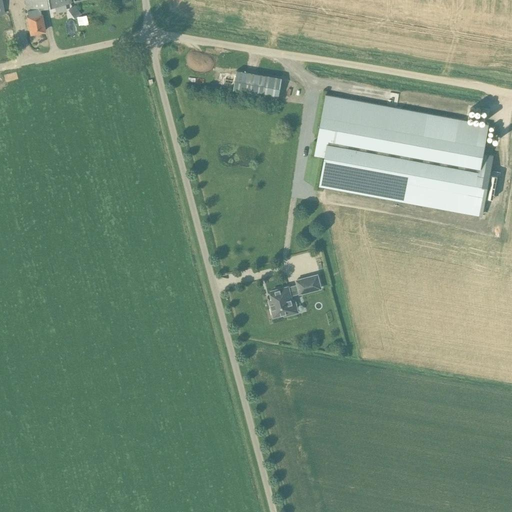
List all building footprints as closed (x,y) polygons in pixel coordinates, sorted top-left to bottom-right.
[(71,2),(70,0),(23,0),(30,34),(44,31),(40,8),(71,2)] [(74,6),(70,9),(76,17),(80,14),(74,6)] [(266,75),(237,70),(233,90),(262,95),(278,98),(282,78),(266,75)] [(327,95),(316,156),(326,157),(321,186),(480,216),(484,197),(493,199),(497,176),(488,174),(491,155),(483,153),(489,125),(327,95)] [(320,288),(317,275),(296,280),(297,284),(291,286),(291,288),(288,288),(288,287),(270,291),(272,298),(269,299),(271,306),(273,316),(284,314),(284,316),(298,312),(294,300),(292,300),(290,296),(320,288)]
